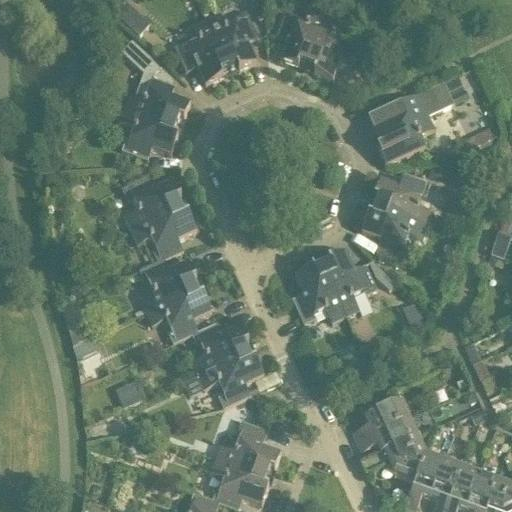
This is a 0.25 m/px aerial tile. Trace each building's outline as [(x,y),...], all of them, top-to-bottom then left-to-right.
[(305,73),(325,20),(310,15),(305,29),(294,26),(295,22),(283,17),(273,44),(284,48),(278,67),(296,74),(298,70),(305,73)] [(218,19),(204,26),(228,76),(234,73),(236,77),(254,68),(246,50),(257,45),(245,18),(233,23),(235,28),(225,33),(218,19)] [(339,25),(325,20),(305,73),(314,76),(312,80),(331,87),(338,67),(349,71),(359,45),(346,41),(345,44),(334,40),(339,25)] [(228,76),(204,26),(191,32),(197,46),(186,51),(185,48),(173,53),(185,78),(195,74),(203,92),(221,83),(220,79),(228,76)] [(165,82),(130,49),(119,60),(141,82),(133,104),(128,102),(122,117),(174,136),(177,128),(181,130),(188,111),(169,104),(174,91),(163,87),(165,82)] [(442,87),(367,123),(380,152),(376,154),(384,172),(425,153),(419,141),(433,134),(427,121),(453,109),(450,105),(464,98),(456,80),(442,87)] [(171,143),(174,136),(122,117),(117,131),(132,136),(128,148),(124,146),(119,159),(146,168),(150,157),(169,164),(175,145),(171,143)] [(487,134),(462,146),(470,165),(495,153),(487,134)] [(376,206),(373,215),(426,234),(432,219),(417,214),(421,203),(425,204),(431,189),(404,180),(399,193),(379,186),(372,204),(376,206)] [(123,223),(129,237),(179,215),(175,206),(179,204),(171,186),(153,195),(146,181),(120,194),(126,208),(132,205),(137,217),(123,223)] [(182,221),(179,215),(129,237),(136,252),(150,245),(155,256),(152,257),(157,268),(163,266),(181,257),(176,246),(194,238),(186,219),(182,221)] [(421,248),(426,234),(373,215),(371,221),(367,220),(360,239),(379,246),(374,260),(401,269),(407,255),(403,254),(407,243),(421,248)] [(504,264),(511,243),(511,242),(500,238),(492,259),(504,264)] [(328,270),(320,273),(344,324),(358,318),(351,303),(362,298),(363,302),(375,297),(364,271),(352,276),(344,258),(326,266),(328,270)] [(167,276),(163,266),(157,268),(139,277),(144,288),(148,287),(153,298),(139,304),(145,318),(194,295),(190,287),(194,286),(186,267),(167,276)] [(344,324),(320,273),(313,277),(311,273),(293,281),(301,300),(290,305),(302,331),(314,325),(312,322),(323,316),(330,331),(344,324)] [(197,302),(194,295),(145,318),(151,331),(165,325),(170,335),(166,337),(172,348),(190,340),(196,337),(191,327),(209,319),(201,301),(197,302)] [(418,306),(405,312),(415,334),(428,328),(418,306)] [(214,329),(196,337),(190,340),(195,352),(198,351),(203,362),(189,369),(196,382),(245,359),(242,351),(246,350),(238,332),(219,341),(214,329)] [(249,366),(245,359),(196,382),(202,396),(215,390),(220,400),(215,402),(221,414),(248,402),(242,391),(261,382),(253,364),(249,366)] [(138,386),(119,390),(123,410),(142,406),(138,386)] [(356,449),(408,424),(400,406),(374,418),(363,423),(367,431),(351,439),(356,449)] [(357,412),(363,423),(374,418),(368,407),(357,412)] [(416,442),(408,424),(356,449),(360,458),(376,450),(379,458),(416,442)] [(219,451),(213,465),(265,485),(268,477),(272,479),(279,460),(260,453),(266,436),(239,427),(233,444),(237,445),(233,456),(219,451)] [(414,487),(424,459),(416,442),(379,458),(359,468),(365,479),(388,468),(393,478),(414,487)] [(429,503),(443,466),(424,459),(414,487),(404,511),(416,511),(421,501),(429,503)] [(262,492),(265,485),(213,465),(208,480),(222,485),(218,496),(215,495),(211,507),(218,509),(224,511),(238,511),(241,506),(256,511),(259,511),(266,494),(262,492)] [(446,511),(461,472),(443,466),(429,503),(437,507),(435,511),(446,511)] [(466,511),(479,479),(461,472),(446,511),(466,511)] [(487,511),(497,485),(479,479),(466,511),(487,511)] [(511,511),(511,490),(497,485),(487,511),(511,511)] [(216,511),(218,509),(211,507),(191,500),(187,511),(216,511)]
